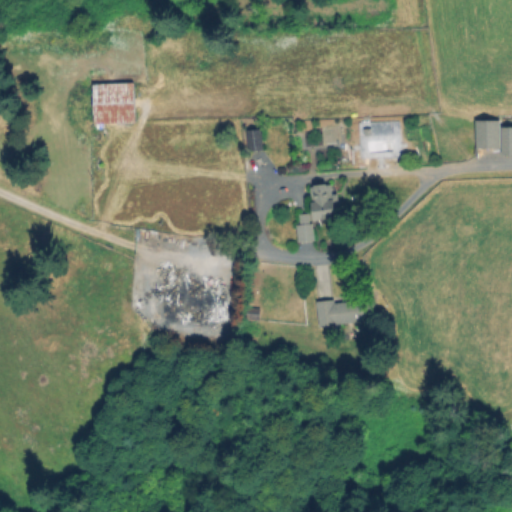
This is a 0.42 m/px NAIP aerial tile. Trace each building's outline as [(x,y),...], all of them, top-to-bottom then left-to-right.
[(136,123),(95,124),(94,84),(135,83),(136,123)] [(511,126),(511,155),(502,155),(502,148),(476,147),(477,120),(500,121),(500,126),(511,126)] [(263,150),(250,151),(247,131),(261,129),(263,150)] [(331,184),(333,194),(338,193),(341,216),(314,219),(309,186),(331,184)] [(309,213),(310,223),(314,223),(315,241),(300,242),(298,214),(309,213)] [(225,284),(223,323),(165,321),(167,281),(225,284)] [(355,297),(355,300),(374,298),(377,318),(320,327),(316,302),(335,299),(336,303),(347,301),(347,298),(355,297)] [(261,309),(259,319),(246,317),(248,306),(261,309)]
